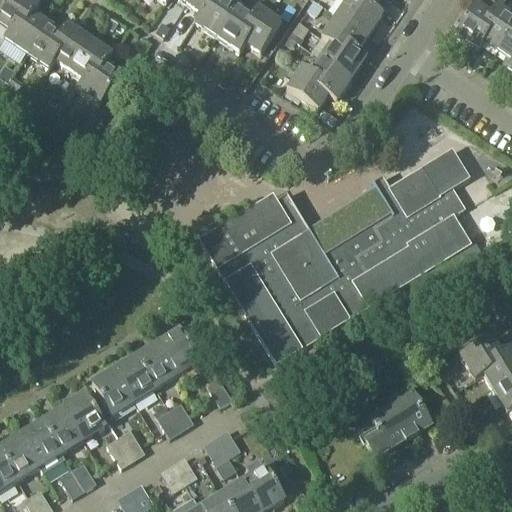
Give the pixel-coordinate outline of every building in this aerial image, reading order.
[(21,0),(9,0),(0,14),(0,29),(7,34),(8,35),(9,35),(15,25),(23,30),(31,19),(32,19),(37,11),(21,0)] [(153,0),(166,8),(170,0),(153,0)] [(172,0),(185,9),(191,0),(172,0)] [(191,0),(185,9),(200,19),(208,7),(216,12),(223,0),(191,0)] [(200,19),(195,27),(217,42),(238,11),(223,0),(216,12),(208,7),(200,19)] [(336,0),(338,1),(345,6),(347,7),(357,13),(362,5),(374,13),(374,12),(382,0),(336,0)] [(481,0),(476,8),(455,39),(478,55),(484,46),(483,46),(491,34),(484,30),(491,18),(496,9),(482,0),(481,0)] [(338,20),(337,21),(368,41),(383,19),(374,13),(362,5),(357,13),(347,7),(338,20)] [(288,8),(280,20),(289,26),(297,14),(288,8)] [(491,34),(483,46),(484,46),(498,56),(511,35),(511,19),(496,9),(491,18),(484,30),(491,34)] [(238,11),(217,42),(239,57),(245,49),(252,37),(244,32),(252,20),(238,11)] [(252,20),(244,32),(252,37),(245,49),(259,59),(276,34),(280,28),(281,27),(258,12),(252,20)] [(9,35),(2,45),(24,59),(44,28),(32,19),(31,19),(23,30),(15,25),(9,35)] [(335,20),(320,43),(328,49),(340,57),(347,48),(358,56),(368,41),(337,21),(336,20),(335,20)] [(111,22),(107,28),(112,32),(116,26),(111,22)] [(44,28),(24,59),(25,59),(47,74),(48,75),(54,66),(62,55),(59,53),(53,49),(60,38),(59,38),(59,37),(44,28)] [(162,28),(156,37),(162,41),(169,32),(162,28)] [(60,38),(53,49),(59,53),(62,55),(54,66),(67,75),(88,44),(66,29),(60,38)] [(511,35),(498,56),(511,65),(511,35)] [(291,37),(288,42),(297,48),(300,50),(303,45),(302,44),(300,43),(291,37)] [(88,44),(67,75),(81,83),(82,84),(90,73),(97,78),(105,67),(106,67),(111,59),(88,44)] [(328,49),(319,62),(321,64),(351,84),(367,61),(359,56),(358,56),(347,48),(340,57),(328,49)] [(319,62),(309,77),(321,85),(316,93),(327,100),(336,106),(351,84),(321,64),(319,62)] [(82,84),(76,93),(98,108),(95,112),(98,113),(108,120),(120,102),(110,96),(108,95),(120,77),(106,67),(105,67),(97,78),(90,73),(82,84)] [(4,69),(0,76),(0,83),(7,88),(15,77),(15,76),(5,69),(4,69)] [(301,71),(286,95),(316,115),(327,100),(316,93),(321,85),(309,77),(301,71)] [(13,82),(6,91),(14,96),(17,99),(23,89),(13,82)] [(120,119),(108,137),(124,146),(135,129),(120,119)] [(272,198),(198,244),(275,370),(471,249),(453,220),(465,213),(452,193),(469,182),(452,154),(389,193),(382,182),(372,188),(377,195),(310,237),(287,199),(276,206),(272,198)] [(178,335),(157,348),(177,380),(198,367),(178,335)] [(498,356),(498,355),(491,343),(459,363),(472,385),(481,380),(479,378),(491,371),(486,363),(498,356)] [(157,348),(134,362),(154,394),(177,380),(157,348)] [(499,357),(498,355),(498,356),(486,363),(491,371),(479,378),(481,380),(472,385),(474,387),(482,381),(490,393),(511,379),(511,357),(508,352),(499,357)] [(134,362),(113,376),(132,408),(154,394),(134,362)] [(132,408),(113,376),(92,388),(112,420),(132,408)] [(511,379),(490,393),(505,417),(511,411),(511,379)] [(216,381),(204,388),(219,412),(231,404),(216,381)] [(363,447),(373,464),(430,429),(409,394),(390,406),(393,411),(372,424),(378,435),(371,439),(372,441),(363,447)] [(85,400),(63,414),(82,446),(105,432),(85,400)] [(167,415),(180,436),(193,428),(180,407),(167,415)] [(63,414),(41,427),(61,459),(82,446),(63,414)] [(180,436),(167,415),(156,422),(169,443),(180,436)] [(41,427),(20,440),(40,472),(61,459),(41,427)] [(227,436),(215,444),(226,462),(227,464),(240,456),(227,436)] [(481,440),(485,448),(493,444),(489,436),(481,440)] [(126,459),(131,467),(144,459),(131,437),(118,444),(126,459)] [(40,472),(20,440),(0,452),(0,459),(16,486),(40,472)] [(126,459),(118,444),(106,452),(120,474),(131,467),(126,459)] [(226,462),(215,444),(203,451),(215,471),(227,464),(226,462)] [(0,459),(0,496),(16,486),(0,459)] [(170,470),(183,491),(195,484),(182,463),(170,470)] [(239,486),(254,511),(271,511),(281,506),(255,463),(245,469),(251,478),(239,486)] [(291,475),(284,465),(278,469),(284,479),(291,475)] [(82,468),(70,476),(83,496),(95,489),(82,468)] [(183,491),(170,470),(159,477),(172,498),(183,491)] [(83,496),(70,476),(58,483),(71,504),(83,496)] [(254,511),(239,486),(217,499),(225,511),(254,511)] [(141,491),(128,499),(135,511),(150,511),(152,511),(141,491)] [(49,511),(39,495),(26,503),(32,511),(49,511)] [(135,511),(128,499),(116,506),(120,511),(135,511)] [(225,511),(217,499),(196,511),(225,511)] [(32,511),(26,503),(14,510),(15,511),(32,511)]
